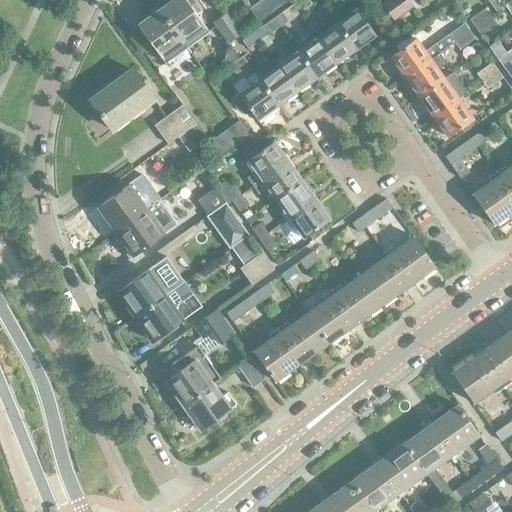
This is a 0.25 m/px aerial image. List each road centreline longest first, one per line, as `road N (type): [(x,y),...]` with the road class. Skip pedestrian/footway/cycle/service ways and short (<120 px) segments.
road 1 (residential): [(195,511),(168,481),(47,245),(34,160),(37,121),(88,0)]
road 2 (tertiary): [(202,511),(496,280)]
road 3 (residential): [(410,155),(363,88),(311,125),(360,191)]
road 4 (secondary): [(82,511),(42,387),(0,306)]
road 5 (residential): [(496,280),(410,155)]
road 6 (secondary): [(0,383),(53,511)]
